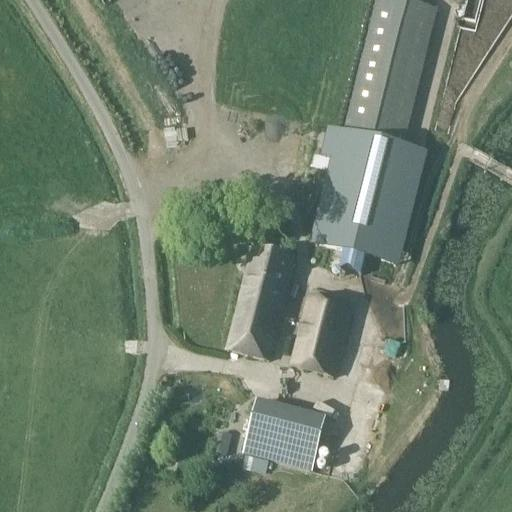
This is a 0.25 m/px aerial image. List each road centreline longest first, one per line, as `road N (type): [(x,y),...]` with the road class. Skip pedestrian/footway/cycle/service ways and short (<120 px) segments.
road 1 (unclassified): [(100,511),(141,410),(153,332),(145,230),(116,150),(25,0)]
road 2 (track): [(511,179),(468,152),(434,143),(422,182),(334,171),(274,378)]
road 3 (track): [(28,511),(48,263),(74,226),(137,210)]
road 4 (track): [(45,346),(150,351),(345,394)]
